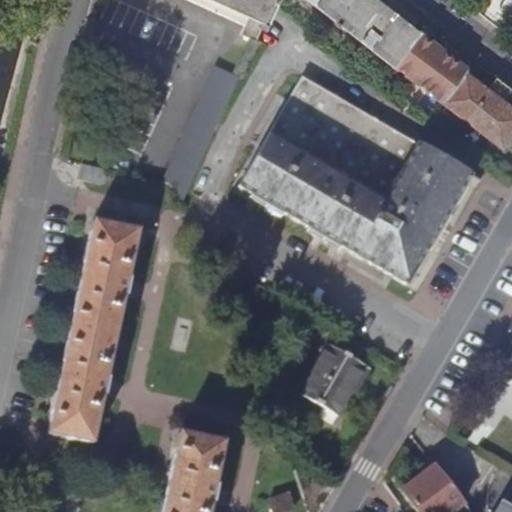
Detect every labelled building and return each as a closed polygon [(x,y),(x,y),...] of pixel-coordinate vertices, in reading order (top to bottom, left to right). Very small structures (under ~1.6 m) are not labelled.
[(241,34),(256,41),(272,5),(274,0),(192,0),(246,24),(241,34)] [(309,0),(311,1),(393,64),(418,31),(377,0),(309,0)] [(393,64),(411,78),(420,67),(431,76),(424,87),(442,101),(464,73),(467,68),(435,44),(418,31),(393,64)] [(411,78),(424,87),(431,76),(420,67),(411,78)] [(176,195),(181,205),(239,78),(216,69),(165,183),(172,186),(176,195)] [(442,101),(464,118),(486,90),(464,73),(442,101)] [(511,110),(501,102),(511,89),(495,77),(486,90),(464,118),(501,147),(511,132),(511,110)] [(301,78),(239,187),(255,196),(330,240),(406,285),(438,231),(470,177),(374,121),(301,78)] [(47,436),(91,445),(101,396),(108,397),(109,391),(110,384),(104,382),(122,297),(124,297),(124,295),(130,296),(131,290),(132,284),(127,283),(128,280),(126,280),(136,233),(92,223),(47,436)] [(361,385),(372,368),(329,344),(300,395),(339,417),(358,385),(361,385)] [(511,358),(499,379),(511,386),(511,358)] [(208,511),(210,503),(216,504),(218,498),(219,491),(213,489),(223,444),(177,435),(159,511),(208,511)] [(319,511),(333,489),(292,463),(307,511),(319,511)] [(471,511),(436,467),(403,493),(417,511),(453,511),(459,508),(462,511),(471,511)] [(287,493),(269,499),(272,511),(284,511),(293,509),(287,493)]
